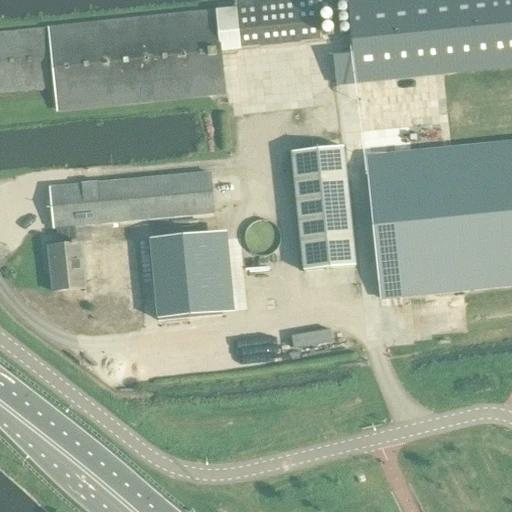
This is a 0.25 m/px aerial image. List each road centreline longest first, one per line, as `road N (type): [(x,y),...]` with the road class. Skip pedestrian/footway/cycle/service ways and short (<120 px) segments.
road 1 (unclassified): [(376,439),(230,475),(187,473),(146,454),(0,340)]
road 2 (primary): [(133,511),(0,404)]
road 3 (unclassified): [(376,439),(479,415),(511,419)]
